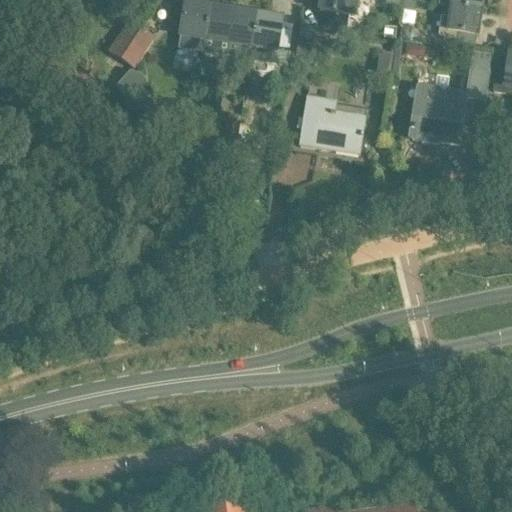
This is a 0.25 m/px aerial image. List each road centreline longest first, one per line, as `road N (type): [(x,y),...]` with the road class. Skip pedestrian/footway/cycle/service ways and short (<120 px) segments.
road 1 (track): [(275,275),(0,28)]
road 2 (residential): [(167,306),(511,221)]
road 3 (secondary): [(511,296),(381,323),(219,376)]
road 4 (secondary): [(219,376),(333,375),(511,337)]
road 5 (secondary): [(219,376),(0,421)]
road 6 (track): [(511,475),(446,419),(434,379)]
